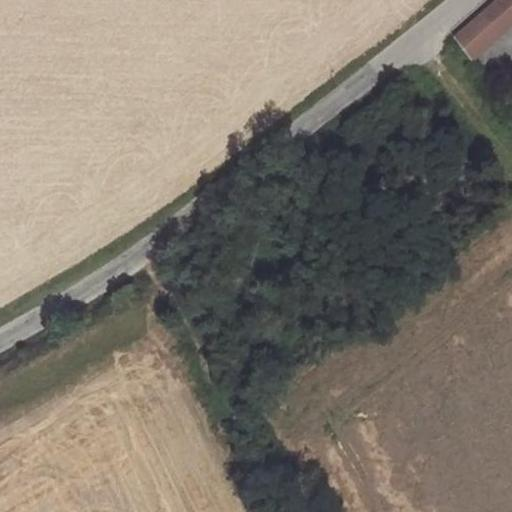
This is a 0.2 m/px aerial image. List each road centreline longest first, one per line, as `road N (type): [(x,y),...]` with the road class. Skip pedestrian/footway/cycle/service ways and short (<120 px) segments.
road 1 (unclassified): [(0,341),(135,261),(463,0)]
road 2 (track): [(417,40),(511,167)]
